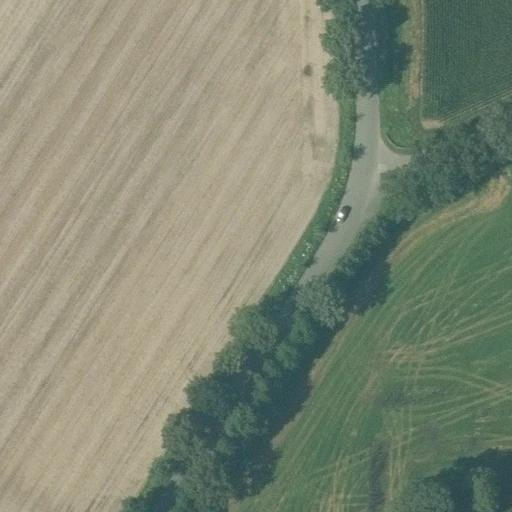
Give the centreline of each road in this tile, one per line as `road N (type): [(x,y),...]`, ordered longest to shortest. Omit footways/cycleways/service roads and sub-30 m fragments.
road 1 (unclassified): [(164,511),(339,241),(366,177)]
road 2 (unclassified): [(366,177),(364,0)]
road 3 (unclassified): [(511,122),(366,177)]
